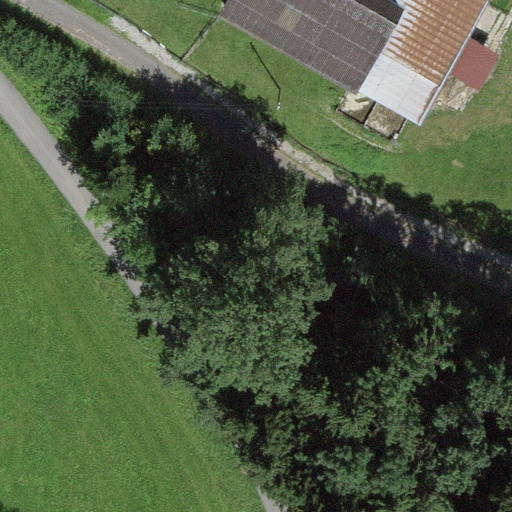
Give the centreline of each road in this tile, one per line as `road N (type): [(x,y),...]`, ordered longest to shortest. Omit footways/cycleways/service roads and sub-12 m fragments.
road 1 (track): [(7,0),(327,196),(511,293)]
road 2 (residential): [(0,88),(191,337),(278,483),(286,511)]
